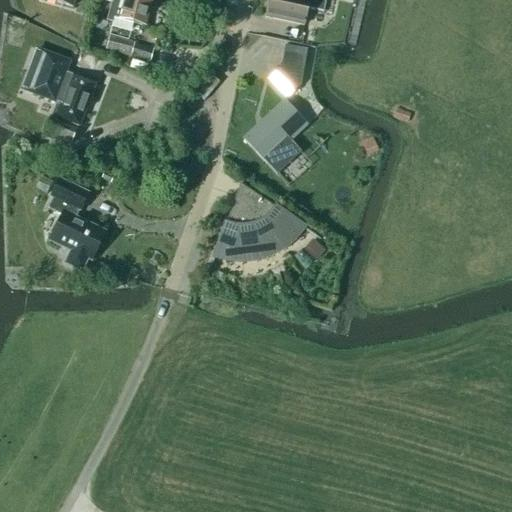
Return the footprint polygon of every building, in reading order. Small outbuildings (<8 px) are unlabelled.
[(145,27),(152,0),(101,0),(112,3),(107,21),(113,23),(115,15),(120,17),(119,20),(145,27)] [(269,0),(265,18),(305,27),(308,10),(324,13),(326,0),(269,0)] [(149,65),(153,50),(111,38),(106,53),(149,65)] [(21,92),(58,105),(62,107),(63,102),(72,79),(66,77),(71,65),(36,51),(21,92)] [(277,71),(267,79),(287,101),(297,92),(304,85),(288,67),(293,61),(284,57),(273,66),(277,71)] [(46,136),(71,145),(78,126),(80,127),(96,85),(73,76),(72,79),(63,102),(62,107),(58,105),(46,136)] [(285,102),(244,141),(276,176),(301,153),(289,140),(306,125),(285,102)] [(412,114),(398,108),(394,119),(408,124),(412,114)] [(373,138),(361,143),(367,157),(379,152),(373,138)] [(88,260),(92,262),(106,233),(77,219),(88,195),(60,181),(52,198),(54,199),(49,209),(63,216),(50,242),(71,252),(67,261),(68,266),(79,271),(84,269),(88,260)] [(215,255),(229,258),(243,259),(257,258),(270,253),(282,247),(292,238),(302,227),(240,185),(215,255)] [(312,202),(303,215),(316,223),(324,211),(312,202)] [(313,260),(322,250),(312,242),(303,252),(313,260)]
